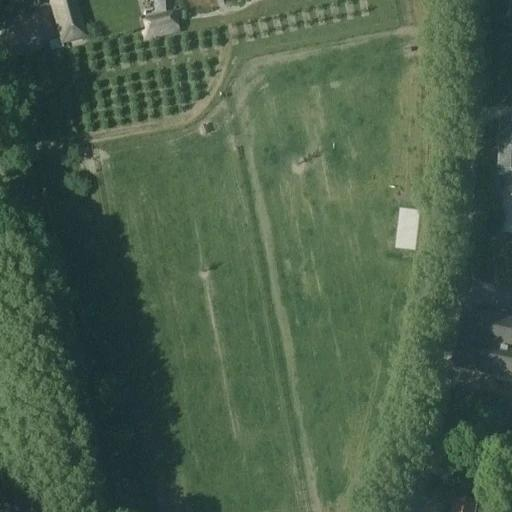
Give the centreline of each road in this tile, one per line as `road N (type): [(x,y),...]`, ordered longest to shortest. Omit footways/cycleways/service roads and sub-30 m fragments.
road 1 (residential): [(404,511),(453,292),(469,154),(467,0)]
road 2 (unclassified): [(64,511),(0,222)]
